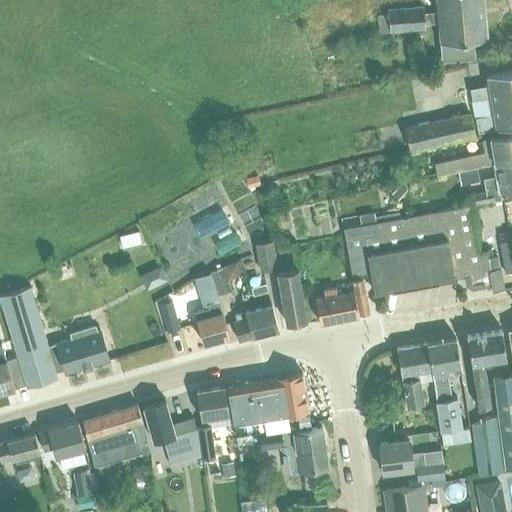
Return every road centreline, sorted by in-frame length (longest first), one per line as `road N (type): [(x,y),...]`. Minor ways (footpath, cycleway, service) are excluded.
road 1 (tertiary): [(0,421),(331,338)]
road 2 (tertiary): [(331,338),(511,303)]
road 3 (residential): [(353,511),(331,338)]
